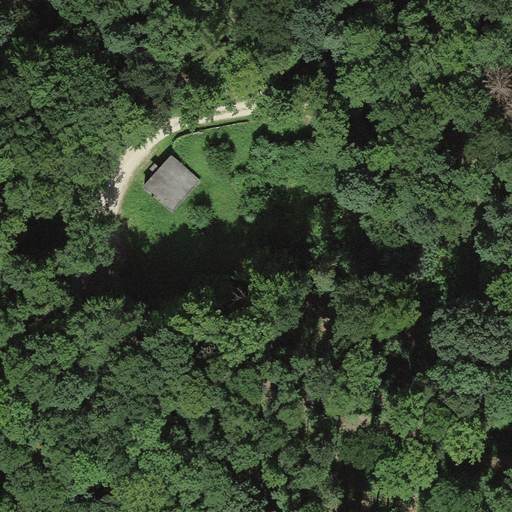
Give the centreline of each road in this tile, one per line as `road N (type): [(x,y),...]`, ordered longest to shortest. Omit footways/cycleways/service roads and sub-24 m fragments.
road 1 (track): [(100,200),(146,343),(349,398),(420,443),(511,479)]
road 2 (track): [(49,511),(25,422),(33,345),(100,200),(154,135)]
road 3 (track): [(154,135),(346,99),(511,54)]
road 4 (track): [(511,232),(471,218),(385,166),(306,104)]
